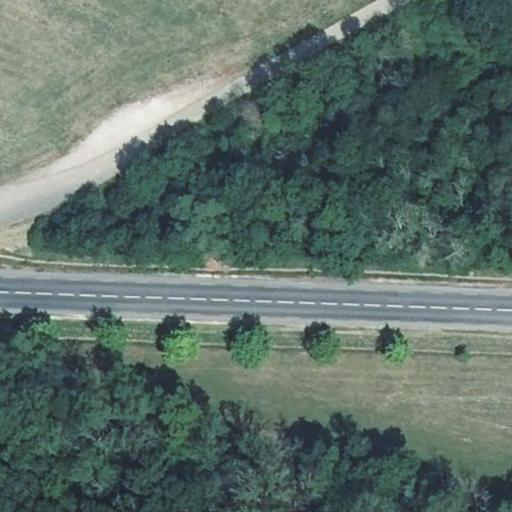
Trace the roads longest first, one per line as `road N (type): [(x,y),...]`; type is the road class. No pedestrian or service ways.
road 1 (track): [(467,0),(0,229)]
road 2 (secondary): [(0,291),(511,312)]
